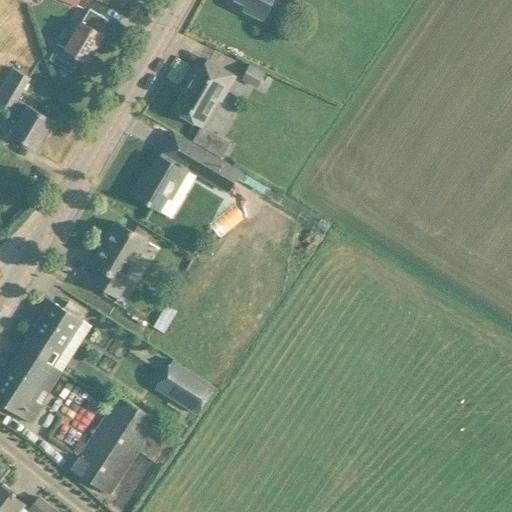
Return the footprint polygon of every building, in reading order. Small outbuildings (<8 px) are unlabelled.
[(238,0),(247,4),(244,9),(264,19),(266,13),(272,0),(238,0)] [(108,20),(90,9),(89,9),(66,49),(58,44),(49,59),(71,73),(80,59),(87,63),(103,35),(100,33),(108,20)] [(172,110),(189,120),(202,128),(221,96),(224,97),(236,76),(224,69),(207,59),(200,71),(196,68),(172,110)] [(242,80),(257,88),(265,72),(250,64),(242,80)] [(13,67),(0,89),(0,109),(8,114),(7,116),(18,123),(10,135),(18,139),(35,150),(53,120),(36,110),(28,105),(18,99),(31,77),(16,69),(13,67)] [(194,145),(183,164),(226,190),(238,171),(194,145)] [(132,194),(149,205),(160,211),(168,197),(171,199),(187,172),(159,156),(144,181),(141,179),(132,194)] [(91,282),(109,292),(118,297),(126,283),(124,282),(148,241),(133,232),(115,222),(106,238),(109,240),(94,265),(99,269),(91,282)] [(52,301),(22,347),(53,366),(53,365),(62,371),(91,326),(52,301)] [(53,366),(22,347),(0,381),(0,403),(32,423),(43,406),(40,404),(62,371),(53,365),(53,366)] [(173,359),(155,387),(197,414),(215,386),(173,359)] [(72,451),(80,456),(71,470),(110,495),(158,421),(119,396),(87,445),(79,440),(72,451)] [(0,511),(17,511),(24,505),(0,486),(0,511)] [(29,510),(31,511),(57,511),(40,497),(29,510)]
